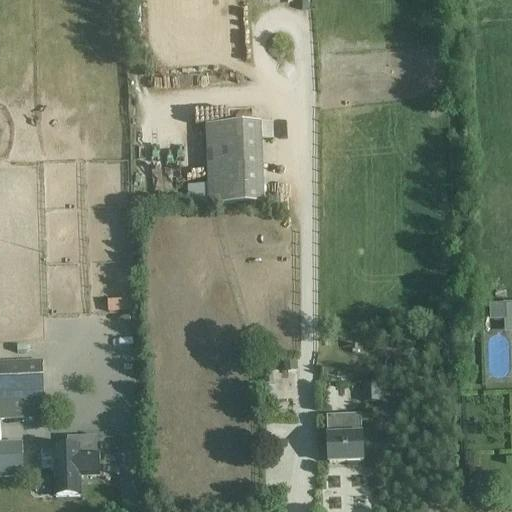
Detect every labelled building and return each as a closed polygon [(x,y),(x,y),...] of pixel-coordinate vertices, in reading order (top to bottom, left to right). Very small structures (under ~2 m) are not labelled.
[(205,128),(208,208),(265,205),(262,126),(205,128)] [(511,301),(503,302),(503,303),(489,303),(490,319),(504,319),(505,332),(511,331),(511,301)] [(296,372),(295,361),(282,362),(283,374),(296,372)] [(273,385),(271,362),(263,362),(264,385),(273,385)] [(0,421),(44,419),(41,363),(0,364),(0,421)] [(362,463),(361,437),(360,416),(326,417),(328,465),(362,463)] [(68,449),(54,449),(55,498),(80,498),(79,478),(99,477),(99,457),(96,457),(96,439),(67,440),(68,449)] [(0,446),(0,445),(0,479),(22,479),(21,445),(0,446)]
